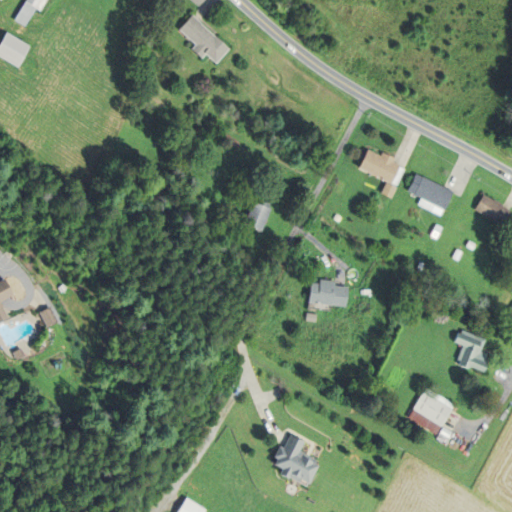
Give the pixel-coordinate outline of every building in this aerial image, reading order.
[(24,0),(23,2),(37,12),(45,0),(24,0)] [(24,26),(32,11),(24,7),(16,22),(24,26)] [(216,64),(229,48),(191,16),(178,30),(195,45),(191,50),(202,58),(205,55),(216,64)] [(0,41),(0,57),(16,67),(29,47),(5,33),(0,41)] [(358,168),(386,183),(381,193),(389,197),(404,167),(368,149),(358,168)] [(442,213),(453,192),(422,177),(412,197),(442,213)] [(473,210),(502,226),(510,210),(482,194),(473,210)] [(262,231),(270,207),(251,201),(244,225),(262,231)] [(0,280),(2,279),(11,296),(0,301),(0,306),(6,317),(0,320),(0,280)] [(310,280),(308,303),(345,306),(347,283),(310,280)] [(49,308),(57,322),(46,328),(38,313),(49,308)] [(462,345),(455,363),(483,373),(489,357),(480,354),(485,339),(457,329),(453,342),(462,345)] [(14,360),(10,353),(19,348),(23,356),(14,360)] [(439,429),(451,408),(423,391),(411,412),(439,429)] [(307,485),(318,461),(298,452),(303,441),(286,433),(270,469),(307,485)] [(175,511),(203,511),(205,510),(185,497),(175,511)]
